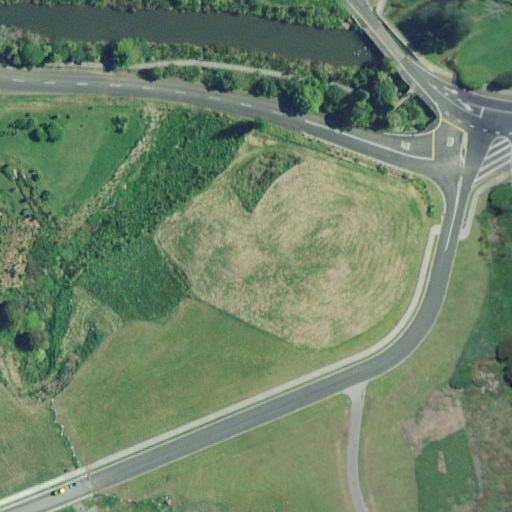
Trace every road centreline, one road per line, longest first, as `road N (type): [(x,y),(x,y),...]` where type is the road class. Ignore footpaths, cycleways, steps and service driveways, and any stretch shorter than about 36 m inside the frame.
road 1 (residential): [(467,113),(462,165),(166,91),(0,79)]
road 2 (tertiary): [(356,0),(401,58),(467,113)]
